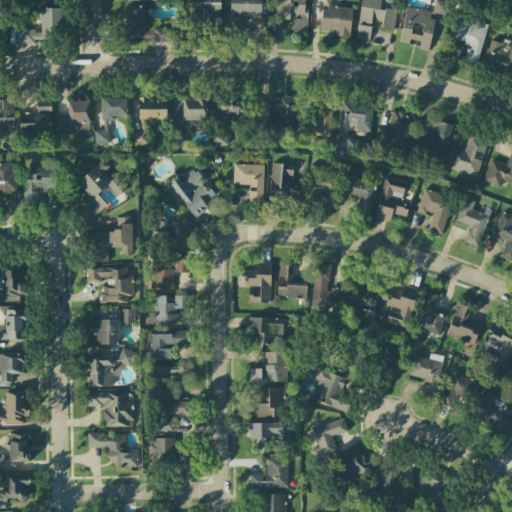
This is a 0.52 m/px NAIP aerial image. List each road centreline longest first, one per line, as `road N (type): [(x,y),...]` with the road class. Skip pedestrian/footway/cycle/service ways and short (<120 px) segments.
road 1 (residential): [(511,109),(350,68),(0,67)]
road 2 (residential): [(511,291),(381,245),(264,231),(241,233),(227,247),(223,309)]
road 3 (residential): [(60,300),(62,511)]
road 4 (residential): [(223,309),(225,511)]
road 5 (residential): [(62,492),(225,489)]
road 6 (residential): [(387,421),(443,436),(511,475)]
